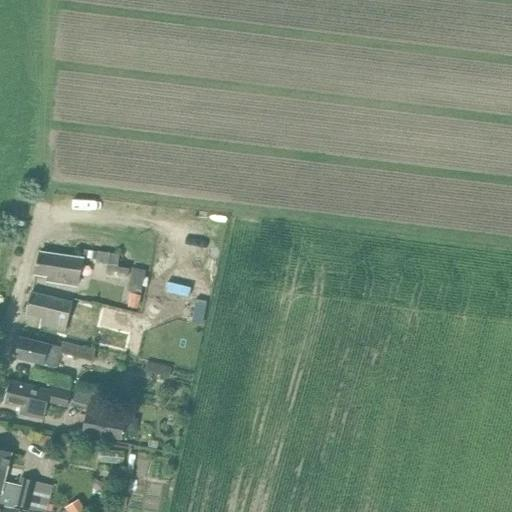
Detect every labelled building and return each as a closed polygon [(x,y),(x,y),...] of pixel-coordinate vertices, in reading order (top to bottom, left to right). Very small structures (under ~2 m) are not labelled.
[(83,255),(97,257),(96,259),(119,263),(121,253),(98,249),(98,250),(84,247),(83,255)] [(47,280),(77,285),(82,256),(41,249),(35,274),(48,276),(47,280)] [(106,272),(128,277),(130,267),(107,263),(106,272)] [(131,306),(139,307),(146,270),(132,267),(127,290),(133,291),(131,306)] [(41,324),(60,329),(68,331),(73,307),(98,313),(100,304),(73,298),(72,302),(31,292),(26,313),(42,317),(41,324)] [(196,299),(192,322),(203,324),(207,301),(196,299)] [(102,330),(91,328),(89,340),(100,342),(102,330)] [(21,336),(15,357),(35,362),(55,367),(59,352),(75,355),(93,360),(96,349),(77,344),(62,340),(61,346),(40,341),(21,336)] [(171,366),(147,360),(144,369),(169,375),(171,366)] [(33,367),(30,377),(68,386),(71,376),(33,367)] [(10,380),(4,402),(20,406),(19,413),(38,417),(42,418),(43,417),(47,401),(67,406),(70,390),(51,385),(50,390),(29,385),(10,380)] [(127,418),(87,412),(84,434),(123,440),(127,418)] [(0,504),(13,507),(15,508),(16,505),(30,508),(37,479),(21,475),(18,487),(2,483),(11,452),(0,449),(0,504)]
